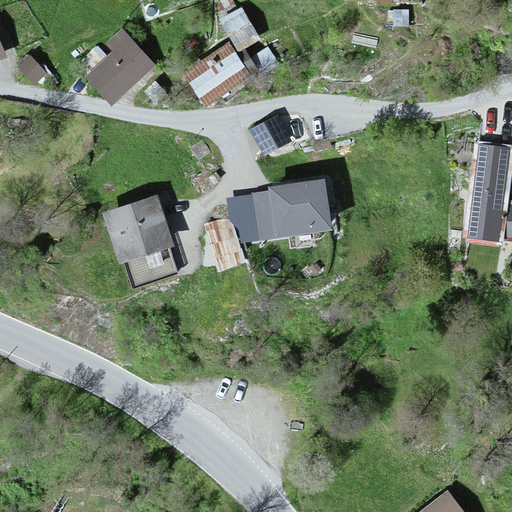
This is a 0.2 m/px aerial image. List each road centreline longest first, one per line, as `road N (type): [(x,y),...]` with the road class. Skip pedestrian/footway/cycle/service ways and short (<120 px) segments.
road 1 (unclassified): [(0,90),(151,118),(228,120),(311,101),(425,113),(511,89)]
road 2 (tertiary): [(0,331),(181,431),(269,511)]
